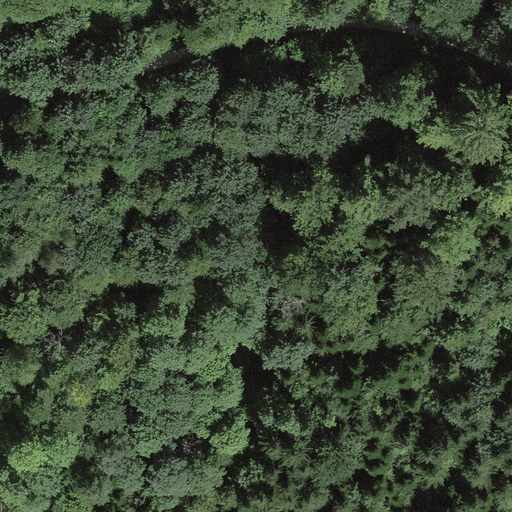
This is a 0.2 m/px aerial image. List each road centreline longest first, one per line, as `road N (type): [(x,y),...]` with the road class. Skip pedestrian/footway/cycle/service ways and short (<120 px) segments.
road 1 (track): [(0,94),(72,84),(336,18),(416,26),(511,62)]
road 2 (track): [(209,511),(246,398),(232,328),(187,291),(124,285),(54,305),(0,339)]
